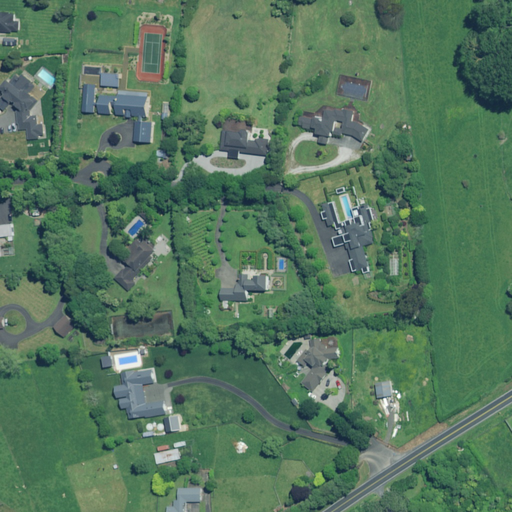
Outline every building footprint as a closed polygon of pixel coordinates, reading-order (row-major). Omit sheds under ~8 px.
[(0,30),(19,31),(19,23),(13,23),(14,14),(0,13),(0,30)] [(122,74),(106,73),(105,86),(121,87),(122,74)] [(138,122),(136,141),(152,143),(153,123),(143,122),(144,117),(147,117),(149,94),(121,91),(120,97),(103,95),(103,102),(97,102),(99,85),(88,84),(86,112),(97,113),(97,107),(102,107),(102,114),(113,114),(114,107),(119,108),(119,115),(140,117),(140,122),(138,122)] [(320,143),(329,144),(330,137),(333,137),(333,135),(343,136),(343,134),(351,135),(363,142),(370,131),(354,121),(355,112),(326,109),(325,119),(302,117),(301,125),(305,125),(304,128),(318,130),(318,134),(321,135),(320,143)] [(251,141),(252,133),(223,131),(222,151),(230,152),(230,158),(240,158),(241,154),(268,156),(270,140),(257,139),(256,142),(251,141)] [(365,273),(370,272),(366,253),(367,253),(366,246),(376,243),(370,223),(375,222),(371,208),(362,210),(361,207),(355,208),(357,218),(354,219),(354,220),(348,222),(340,224),(335,202),(324,205),(326,212),(323,213),(325,221),(327,220),(328,227),(335,225),(337,230),(343,229),(344,235),(334,238),(337,247),(347,244),(349,251),(351,251),(353,259),(351,260),(354,272),(364,269),(365,273)] [(154,218),(145,210),(141,214),(150,222),(154,218)] [(14,241),(14,236),(15,236),(14,224),(0,225),(0,257),(4,257),(3,247),(8,247),(7,241),(14,241)] [(140,272),(141,272),(152,260),(150,259),(157,250),(142,236),(138,240),(123,257),(130,263),(117,278),(131,292),(138,284),(133,280),(140,272)] [(268,291),(269,274),(262,274),(262,276),(256,276),(256,281),(249,281),(249,275),(241,275),(241,281),(237,281),(237,289),(221,289),(221,300),(248,301),(249,290),(268,291)] [(77,325),(67,315),(55,327),(65,337),(77,325)] [(328,373),(333,367),(327,363),(330,360),(340,359),(339,347),(327,348),(326,343),(321,344),(321,340),(311,341),(312,349),(310,352),(308,350),(298,360),(305,367),(308,364),(315,370),(303,383),(314,392),(329,374),(328,373)] [(128,399),(123,400),(124,409),(129,408),(131,419),(147,417),(147,418),(166,415),(164,402),(147,404),(145,386),(155,384),(153,370),(124,374),(126,386),(118,387),(119,398),(123,398),(127,397),(128,399)] [(392,396),(390,382),(375,384),(377,399),(392,396)] [(181,459),(178,449),(155,454),(157,464),(181,459)] [(201,502),(201,489),(180,488),(180,501),(175,501),(175,507),(168,507),(167,511),(187,511),(187,502),(201,502)]
